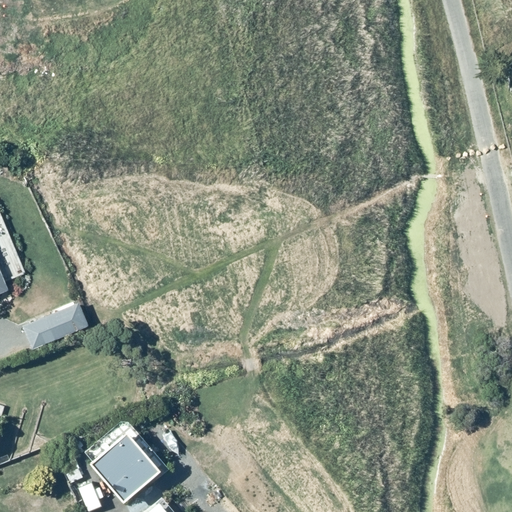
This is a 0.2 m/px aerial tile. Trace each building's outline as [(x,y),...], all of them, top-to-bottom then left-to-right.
[(26,276),(0,207),(0,293),(7,290),(5,284),(26,276)] [(94,325),(85,300),(27,322),(37,346),(94,325)] [(11,425),(3,423),(5,415),(0,413),(0,461),(2,462),(11,425)] [(172,464),(132,416),(94,447),(135,495),(172,464)] [(184,511),(172,497),(153,511),(184,511)]
